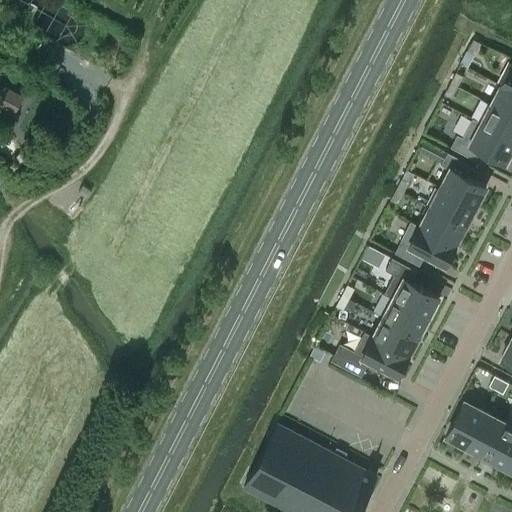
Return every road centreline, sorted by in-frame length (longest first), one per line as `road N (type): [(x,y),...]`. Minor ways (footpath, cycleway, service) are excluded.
road 1 (primary): [(140,511),(402,0)]
road 2 (residential): [(511,262),(381,511)]
